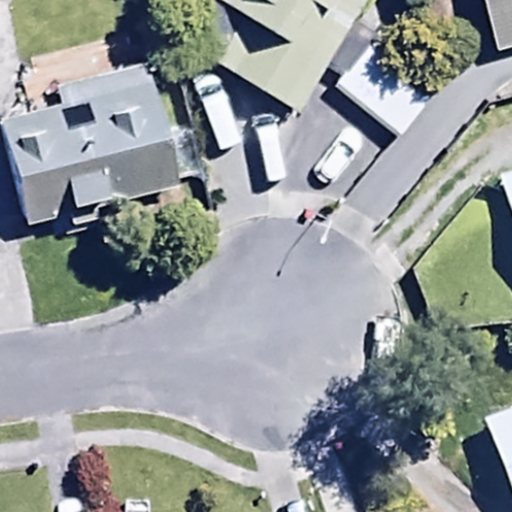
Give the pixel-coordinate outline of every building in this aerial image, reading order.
[(203,0),(201,4),(232,23),(205,68),(295,122),(324,73),(334,78),(325,89),(390,145),(436,90),(371,34),(362,45),(344,34),(364,0),(203,0)] [(511,0),(469,0),(487,60),(511,52),(511,0)] [(0,113),(3,125),(0,125),(0,157),(19,235),(173,196),(142,71),(0,106),(0,113)] [(511,184),(490,192),(511,257),(511,184)] [(511,511),(511,418),(474,433),(504,511),(511,511)]
